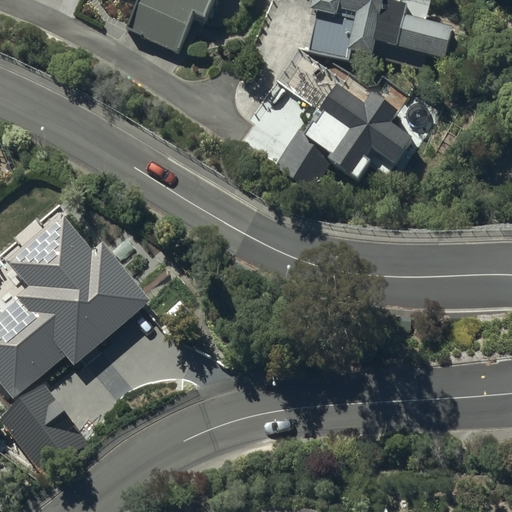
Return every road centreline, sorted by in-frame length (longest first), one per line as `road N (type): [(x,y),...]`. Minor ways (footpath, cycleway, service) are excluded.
road 1 (residential): [(0,92),(284,253),(344,269),(511,272)]
road 2 (residential): [(511,393),(250,411),(158,457),(80,511)]
